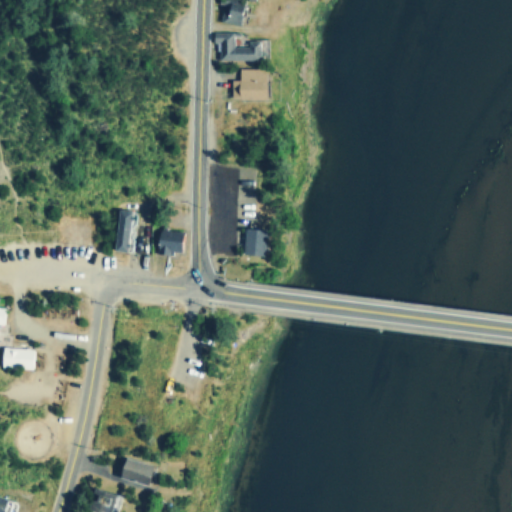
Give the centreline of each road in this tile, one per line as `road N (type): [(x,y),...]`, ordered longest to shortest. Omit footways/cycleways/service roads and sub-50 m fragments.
road 1 (secondary): [(203,278),(195,256),(201,0)]
road 2 (secondary): [(254,293),(511,327)]
road 3 (residential): [(53,511),(109,284)]
